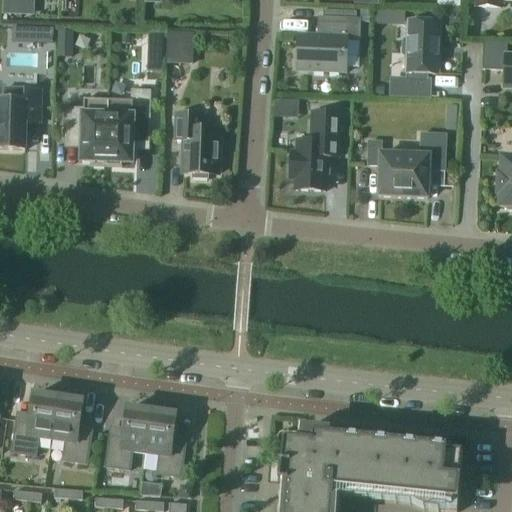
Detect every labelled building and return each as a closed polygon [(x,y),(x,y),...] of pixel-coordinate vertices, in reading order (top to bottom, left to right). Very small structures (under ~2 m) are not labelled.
[(21,15),(21,0),(5,0),(5,15),(21,15)] [(437,0),(437,8),(460,8),(459,0),(437,0)] [(474,0),(474,8),(500,9),(500,0),(474,0)] [(360,11),(360,18),(365,24),(369,24),(370,11),(360,11)] [(322,20),(356,21),(356,13),(323,12),(322,20)] [(318,38),(298,37),(296,73),(345,75),(347,40),(359,40),(359,21),(356,21),(322,20),(318,19),(318,38)] [(437,76),(438,57),(437,57),(438,44),(439,44),(439,24),(408,23),(407,41),(405,41),(403,43),(402,55),(404,57),(407,57),(406,75),(407,75),(407,82),(391,81),(390,98),(428,99),(429,83),(425,82),(426,76),(437,76)] [(191,65),(193,36),(168,35),(167,64),(191,65)] [(507,45),(483,44),(482,72),(504,73),(503,90),(511,90),(511,57),(506,57),(507,45)] [(39,125),(40,93),(26,93),(26,90),(3,90),(3,102),(0,101),(0,151),(24,152),(25,125),(39,125)] [(108,102),(106,168),(121,169),(121,164),(130,164),(131,143),(148,144),(150,93),(132,92),(131,103),(108,102)] [(106,168),(108,102),(83,101),(83,111),(66,110),(65,141),(82,142),(81,163),(91,163),(90,168),(106,168)] [(290,154),(289,180),(295,181),(295,192),(325,193),(325,176),(326,176),(327,165),(326,165),(326,147),(338,148),(340,115),(316,114),(315,143),(297,142),(296,154),(290,154)] [(217,177),(218,133),(202,132),(187,116),(175,116),(174,143),(184,143),(184,147),(184,155),(183,155),(183,156),(184,156),(183,175),(193,176),(192,180),(207,181),(207,176),(217,177)] [(444,173),(445,137),(420,136),(420,158),(380,156),(381,144),(368,144),(367,168),(379,168),(378,199),(427,201),(428,172),(444,173)] [(511,159),(501,159),(500,176),(498,176),(497,182),(496,185),(498,185),(497,189),(496,189),(496,192),(497,192),(497,197),(499,197),(499,209),(505,209),(507,212),(511,211),(511,159)] [(50,451),(58,400),(33,396),(29,425),(17,423),(18,414),(17,414),(11,455),(35,459),(38,440),(51,442),(49,451),(50,451)] [(58,400),(50,451),(52,442),(65,444),(62,463),(86,466),(92,425),(90,434),(78,432),(82,404),(58,400)] [(144,465),(151,414),(126,411),(122,439),(110,437),(111,428),(105,469),(129,473),(132,454),(145,455),(144,465)] [(151,414),(144,465),(146,456),(159,457),(156,476),(180,480),(186,438),(185,438),(184,448),(172,446),(176,417),(151,414)] [(438,511),(456,511),(460,480),(459,480),(462,455),(428,451),(427,454),(417,453),(417,450),(399,448),(399,451),(388,450),(389,447),(370,445),(370,448),(360,447),(360,444),(342,442),(341,445),(331,444),(331,441),(313,439),(313,442),(302,441),(303,438),(299,438),(284,436),(281,437),(278,440),(278,443),(280,446),(283,447),(281,467),(280,466),(278,485),(282,486),(288,485),(287,502),(281,504),(280,508),(279,511),(339,511),(340,504),(332,500),(333,491),(440,501),(438,511)] [(181,492),(180,499),(191,500),(192,489),(184,488),(181,492)] [(54,500),(68,501),(69,492),(54,491),(54,500)] [(82,499),(83,493),(69,492),(68,501),(82,502),(82,499)] [(13,502),(27,503),(28,494),(14,493),(13,502)] [(41,505),(42,496),(28,494),(27,503),(41,505)] [(95,500),(94,509),(108,510),(109,501),(95,500)] [(122,511),(123,502),(109,501),(108,510),(122,511)] [(135,503),(134,511),(148,511),(149,504),(135,503)]
